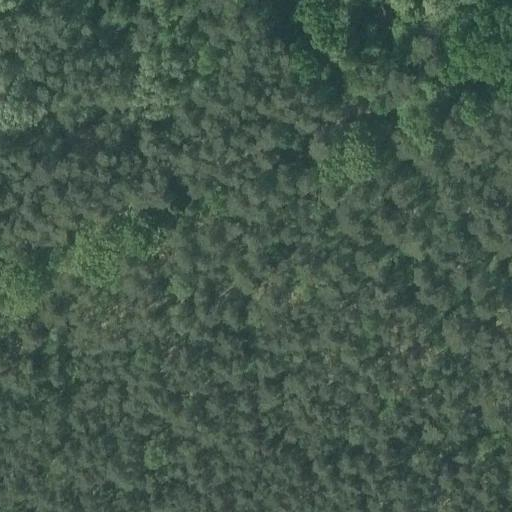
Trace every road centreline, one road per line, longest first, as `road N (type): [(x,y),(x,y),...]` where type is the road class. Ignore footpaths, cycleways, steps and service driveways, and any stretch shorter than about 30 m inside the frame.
road 1 (track): [(0,258),(372,108)]
road 2 (track): [(372,108),(511,51)]
